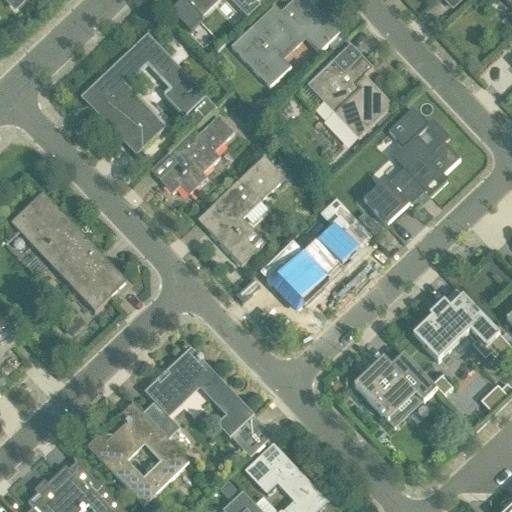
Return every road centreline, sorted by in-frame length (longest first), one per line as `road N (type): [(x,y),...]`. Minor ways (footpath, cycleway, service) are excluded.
road 1 (residential): [(285,386),(511,176)]
road 2 (residential): [(191,288),(4,93)]
road 3 (residential): [(0,469),(191,288)]
road 4 (residential): [(511,152),(368,0)]
road 5 (residential): [(400,511),(285,386)]
road 6 (residential): [(285,386),(191,288)]
road 7 (residential): [(4,93),(102,0)]
